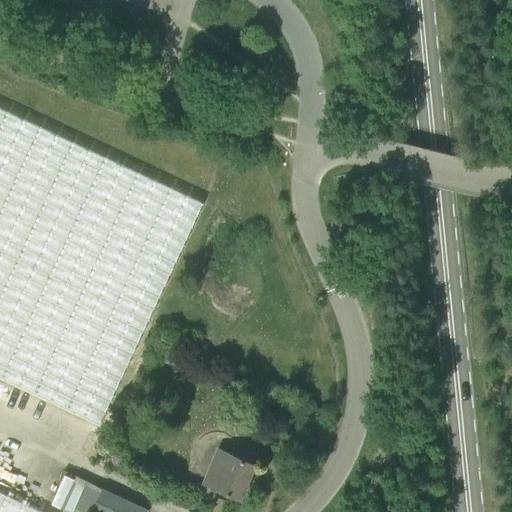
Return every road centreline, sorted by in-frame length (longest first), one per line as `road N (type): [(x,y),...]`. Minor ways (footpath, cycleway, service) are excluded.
road 1 (secondary): [(466,511),(419,0)]
road 2 (unclassified): [(304,511),(336,474),(362,411),(362,349),(309,229),(308,140)]
road 3 (unclassified): [(511,186),(308,140)]
road 4 (residential): [(154,90),(0,39)]
road 5 (unclassified): [(308,140),(307,52),(288,15),(267,0)]
